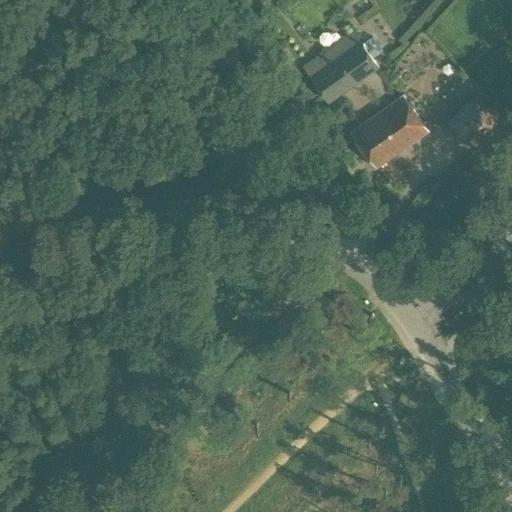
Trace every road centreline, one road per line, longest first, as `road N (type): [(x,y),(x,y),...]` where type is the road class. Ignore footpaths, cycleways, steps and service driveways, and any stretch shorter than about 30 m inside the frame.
road 1 (unclassified): [(0,265),(155,243),(294,247),(359,266),(396,293),(419,324)]
road 2 (track): [(359,266),(286,146),(180,0)]
road 3 (tertiary): [(511,484),(419,324)]
road 4 (tertiary): [(419,324),(511,236)]
